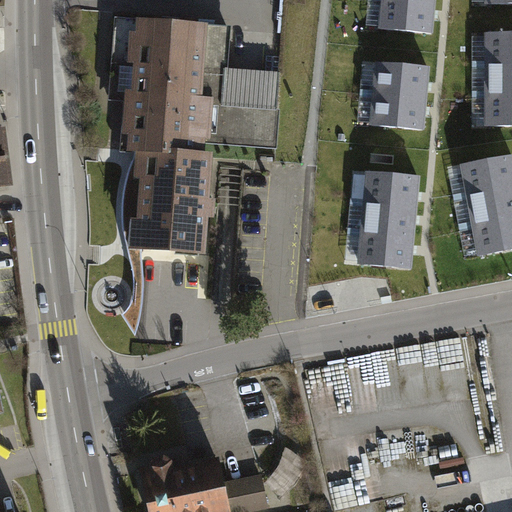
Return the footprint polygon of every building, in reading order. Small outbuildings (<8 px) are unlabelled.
[(433,1),(417,0),(382,0),(380,28),(430,32),(433,1)] [(230,71),(233,32),(200,30),(144,26),(136,154),(153,155),(210,159),(211,145),(278,149),(283,75),(230,71)] [(511,35),(488,36),(488,66),(511,65),(511,35)] [(378,64),(375,94),(424,99),(427,69),(378,64)] [(511,65),(488,66),(489,96),(511,95),(511,65)] [(375,94),(372,125),(421,130),(424,99),(375,94)] [(511,95),(489,96),(489,127),(511,127),(511,95)] [(8,125),(0,126),(0,187),(16,185),(8,125)] [(218,160),(153,155),(145,257),(210,261),(213,223),(222,224),(224,207),(215,206),(218,160)] [(511,160),(464,169),(469,197),(511,189),(511,160)] [(366,174),(364,204),(413,208),(415,178),(366,174)] [(140,270),(146,185),(132,184),(126,269),(140,270)] [(511,189),(469,197),(474,226),(511,219),(511,189)] [(364,204),(361,235),(411,239),(413,208),(364,204)] [(511,219),(474,226),(479,254),(511,248),(511,219)] [(411,239),(361,235),(358,266),(408,270),(411,239)] [(0,424),(12,422),(0,364),(0,424)] [(156,472),(147,474),(155,511),(234,511),(225,468),(182,477),(179,466),(176,463),(171,462),(166,462),(161,464),(158,467),(156,472)] [(271,476),(278,493),(299,485),(292,467),(271,476)] [(262,477),(234,483),(240,511),(249,511),(268,508),(262,477)]
